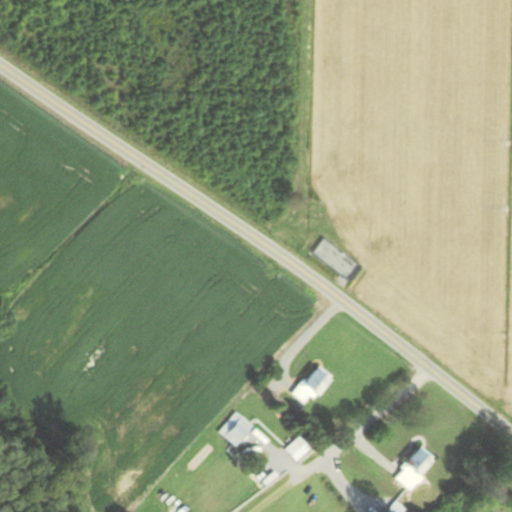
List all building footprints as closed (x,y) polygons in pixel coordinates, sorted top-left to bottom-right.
[(350,281),(361,267),(323,238),(312,253),(350,281)] [(330,379),(316,366),(290,393),(304,407),(330,379)] [(217,432),(234,448),(252,427),(235,412),(217,432)] [(432,460),(419,449),(392,478),(408,493),(421,479),(417,476),(432,460)] [(386,511),(403,511),(404,510),(393,502),(386,511)]
